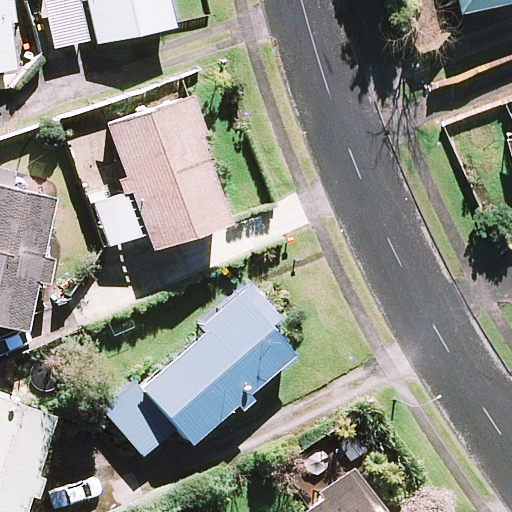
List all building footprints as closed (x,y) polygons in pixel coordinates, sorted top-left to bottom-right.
[(0,0),(0,79),(15,77),(1,0),(0,0)] [(74,0),(38,0),(52,57),(86,50),(74,0)] [(168,38),(159,0),(80,0),(92,54),(168,38)] [(511,4),(511,0),(457,0),(461,16),(511,4)] [(220,215),(182,90),(103,114),(125,186),(89,197),(102,238),(139,226),(143,238),(220,215)] [(51,184),(0,172),(0,314),(20,320),(51,184)] [(181,432),(226,396),(232,403),(245,391),(240,385),(288,346),(265,317),(272,311),(247,279),(198,319),(203,325),(102,406),(137,450),(172,421),(181,432)] [(0,511),(10,511),(45,405),(0,390),(0,511)] [(386,511),(355,465),(285,511),(386,511)]
